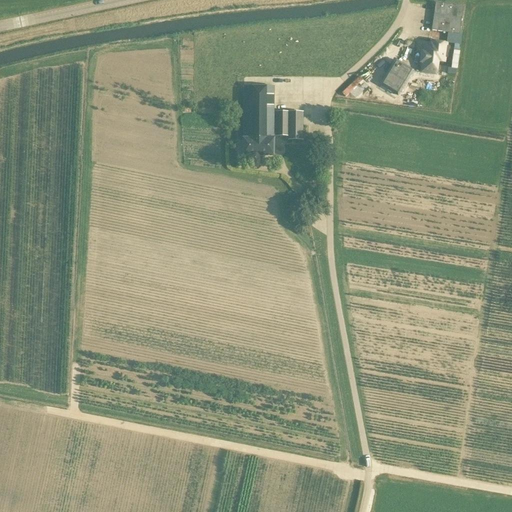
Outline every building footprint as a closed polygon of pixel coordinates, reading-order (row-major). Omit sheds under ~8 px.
[(435,3),(431,30),(459,35),(463,7),(435,3)] [(422,53),(421,63),(422,63),(421,72),(435,74),(437,61),(438,59),(444,60),(445,58),(448,58),(449,47),(446,47),(446,45),(435,43),(434,45),(425,44),(424,53),(422,53)] [(412,71),(395,61),(382,84),(398,94),(412,71)] [(242,86),(242,138),(242,156),(274,156),(274,138),(273,138),(273,106),(274,106),(274,95),(274,86),(242,86)] [(288,113),(288,112),(275,112),(275,135),(288,136),(288,140),(302,140),(302,113),(288,113)]
